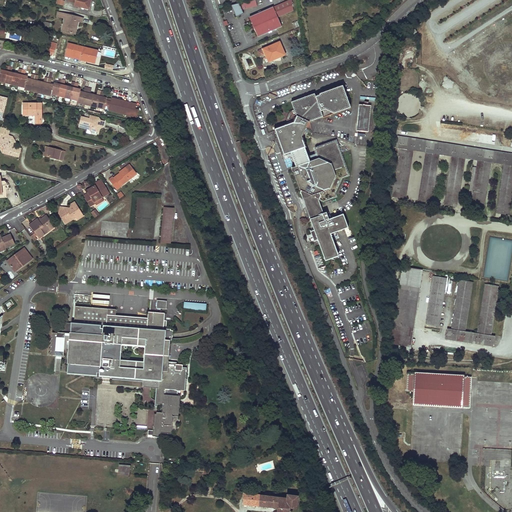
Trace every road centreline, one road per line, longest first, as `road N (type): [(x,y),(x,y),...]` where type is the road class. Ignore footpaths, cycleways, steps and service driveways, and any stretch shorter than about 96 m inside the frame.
road 1 (motorway): [(154,0),(262,295),(336,469)]
road 2 (motorway): [(344,440),(240,186),(175,0)]
road 3 (residential): [(421,511),(382,461),(267,169),(246,88)]
road 4 (residential): [(0,221),(152,135),(140,84)]
road 5 (residential): [(416,0),(359,51),(246,88)]
road 6 (residential): [(140,84),(8,54)]
